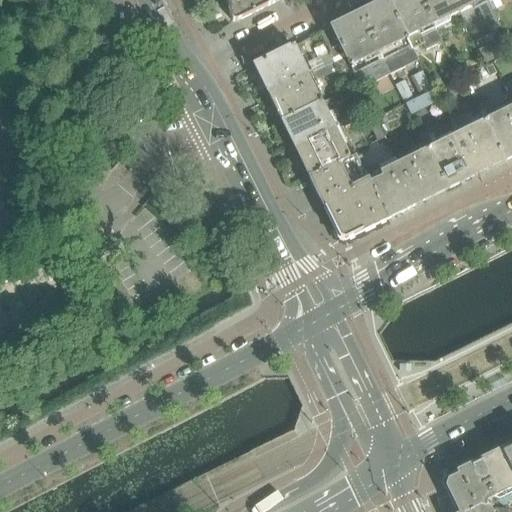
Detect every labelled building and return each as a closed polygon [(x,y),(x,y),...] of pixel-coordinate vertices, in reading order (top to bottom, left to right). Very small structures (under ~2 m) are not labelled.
[(283,0),(224,0),(229,10),(228,14),(232,22),(236,24),(283,0)] [(431,30),(461,16),(452,0),(391,0),(385,3),(412,52),(424,46),(421,38),(432,32),(431,30)] [(488,2),(492,0),(452,0),(461,16),(477,7),(490,33),(500,28),(488,2)] [(412,52),(385,3),(365,13),(363,16),(357,19),(354,19),(321,35),(333,59),(341,54),(352,76),(358,88),(359,88),(360,92),(418,62),(412,52)] [(86,28),(84,20),(71,22),(72,31),(86,28)] [(306,72),(294,48),(254,68),(282,124),(319,105),(310,85),(332,74),(329,67),(308,77),(306,72)] [(511,158),(511,85),(507,75),(498,80),(507,97),(510,104),(509,104),(480,118),(483,124),(503,164),(511,158)] [(358,88),(352,76),(345,79),(351,91),(358,89),(358,88)] [(507,97),(498,80),(494,82),(503,99),(507,97)] [(347,161),(319,105),(282,124),(310,179),(347,161)] [(503,164),(483,124),(427,151),(447,191),(503,164)] [(447,191),(427,151),(367,180),(368,182),(387,221),(447,191)] [(365,154),(357,157),(362,169),(370,165),(365,154)] [(387,221),(368,182),(367,180),(363,171),(362,169),(357,157),(356,156),(347,161),(310,179),(322,204),(339,240),(345,242),(387,221)] [(198,179),(185,186),(190,195),(203,189),(198,179)] [(511,447),(501,453),(511,474),(511,447)] [(511,502),(511,474),(501,453),(443,481),(442,486),(454,511),(469,511),(474,510),(486,511),(486,509),(487,506),(495,502),(503,507),(511,502)]
